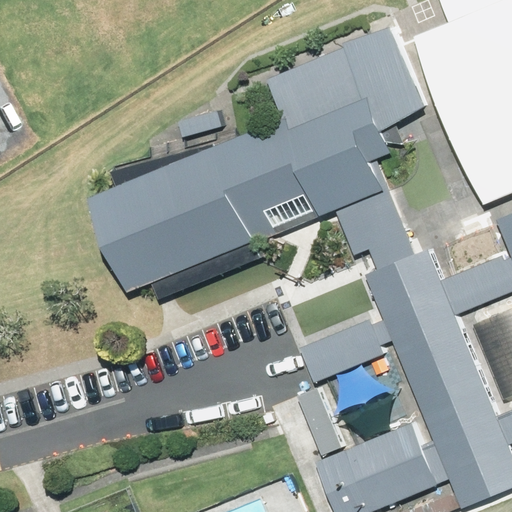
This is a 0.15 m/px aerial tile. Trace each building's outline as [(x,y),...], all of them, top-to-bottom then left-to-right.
[(511,0),(438,0),(445,15),(411,30),(483,201),(511,188),(511,0)] [(281,122),(98,199),(137,289),(280,229),(265,194),(319,171),(355,255),(368,249),(377,269),(412,254),(372,160),(393,152),(389,142),(427,126),(385,28),(263,79),(281,122)] [(511,214),(497,221),(509,249),(511,255),(511,214)] [(429,254),(372,277),(469,510),(511,492),(511,404),(501,409),(460,312),(511,290),(511,255),(509,249),(439,278),(429,254)] [(377,309),(308,338),(323,374),(392,345),(377,309)] [(316,382),(311,370),(279,382),(287,401),(274,406),(293,453),(338,436),(316,382)] [(379,511),(445,484),(417,417),(319,459),(341,511),(379,511)]
